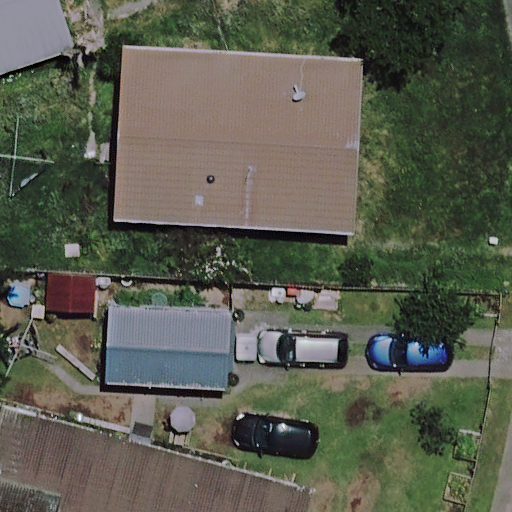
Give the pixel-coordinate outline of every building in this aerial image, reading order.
[(0,0),(0,71),(67,50),(50,0),(0,0)] [(353,58),(111,48),(104,221),(346,230),(353,58)] [(218,389),(223,312),(101,305),(96,382),(218,389)] [(238,321),(236,384),(350,389),(353,326),(238,321)] [(298,511),(304,492),(0,416),(0,511),(298,511)]
